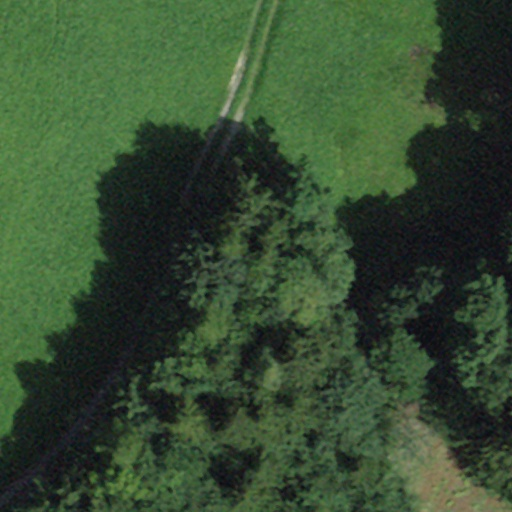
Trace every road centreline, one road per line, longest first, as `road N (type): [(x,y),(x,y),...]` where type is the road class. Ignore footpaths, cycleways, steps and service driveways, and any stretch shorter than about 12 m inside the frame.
road 1 (track): [(15,511),(34,498),(166,298),(233,100)]
road 2 (track): [(233,100),(257,115),(337,267),(398,511)]
